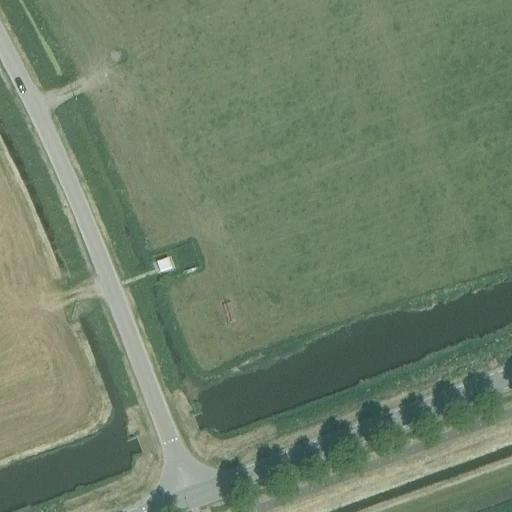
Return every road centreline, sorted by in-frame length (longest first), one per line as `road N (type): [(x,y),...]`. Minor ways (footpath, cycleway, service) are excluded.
road 1 (unclassified): [(199,504),(0,50)]
road 2 (tertiary): [(199,504),(511,380)]
